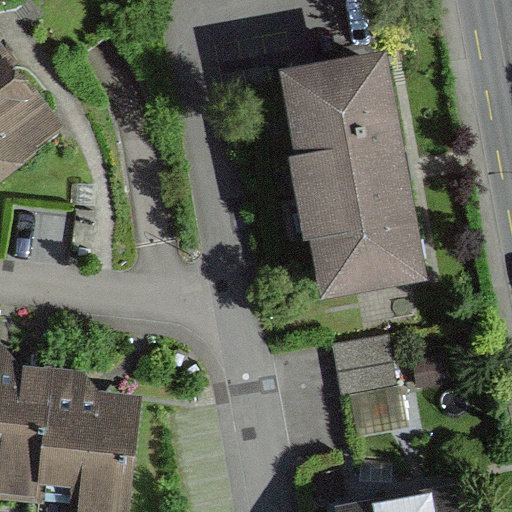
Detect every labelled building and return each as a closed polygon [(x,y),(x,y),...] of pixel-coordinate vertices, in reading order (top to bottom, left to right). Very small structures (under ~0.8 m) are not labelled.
[(0,50),(0,194),(68,146),(0,50)] [(379,70),(293,85),(331,307),(417,292),(379,70)] [(349,433),(406,429),(401,336),(344,340),(349,433)] [(0,497),(46,501),(54,387),(20,384),(21,369),(0,367),(0,497)] [(54,387),(46,501),(84,503),(83,511),(124,511),(133,411),(90,408),(92,389),(54,387)] [(452,511),(450,499),(364,511),(452,511)]
